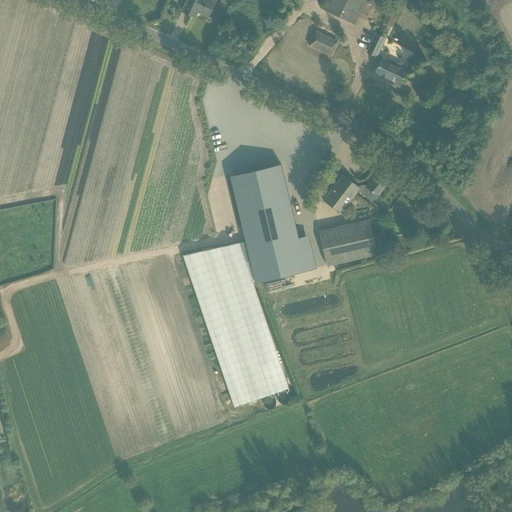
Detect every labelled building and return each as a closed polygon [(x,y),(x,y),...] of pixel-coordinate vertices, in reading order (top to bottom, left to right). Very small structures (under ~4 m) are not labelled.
[(208,17),(212,8),(215,2),(210,0),(187,0),(187,2),(182,11),(190,15),(193,9),(208,17)] [(327,0),(328,0),(323,9),(355,24),(359,15),(366,0),(327,0)] [(392,3),(382,22),(385,24),(391,27),(401,7),(394,4),(392,3)] [(331,56),(338,41),(316,31),(309,46),(331,56)] [(376,57),(384,38),(376,34),(367,53),(376,57)] [(441,57),(440,67),(456,69),(458,60),(441,57)] [(374,74),(399,86),(407,69),(383,58),(374,74)] [(286,164),(231,177),(256,284),(311,271),(286,164)] [(372,202),(381,191),(387,183),(377,175),(372,181),(371,181),(366,186),(365,185),(360,185),(359,187),(343,175),(323,200),(341,214),(358,191),(372,202)] [(377,255),(369,219),(318,230),(327,266),(377,255)] [(240,243),(183,256),(234,407),(289,388),(240,243)]
